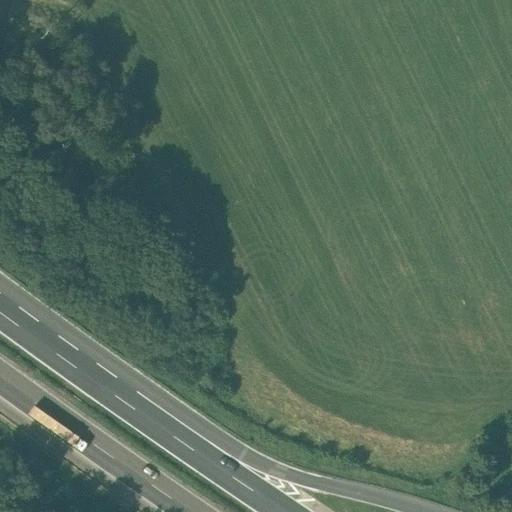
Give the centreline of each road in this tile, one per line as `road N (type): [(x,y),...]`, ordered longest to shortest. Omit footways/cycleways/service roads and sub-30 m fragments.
road 1 (motorway): [(0,383),(177,511)]
road 2 (motorway): [(331,486),(127,408)]
road 3 (motorway): [(284,511),(127,408)]
road 4 (motorway): [(127,408),(0,313)]
